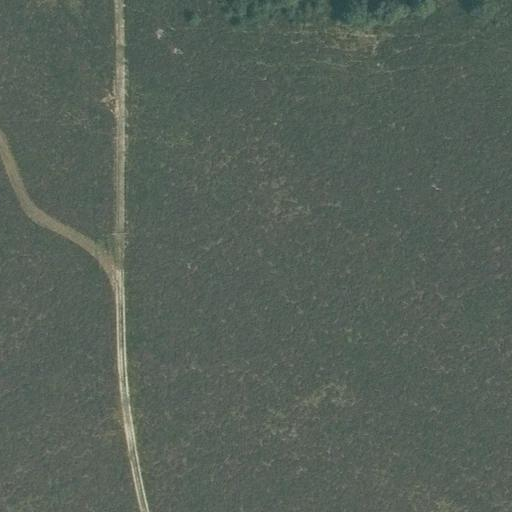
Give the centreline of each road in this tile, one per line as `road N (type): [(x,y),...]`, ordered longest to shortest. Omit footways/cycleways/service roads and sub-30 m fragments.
road 1 (track): [(117,0),(120,278)]
road 2 (track): [(120,278),(120,360),(143,511)]
road 3 (track): [(0,139),(36,215),(100,255),(120,278)]
